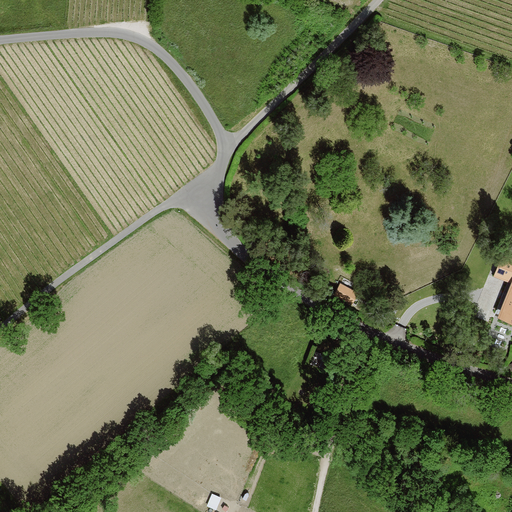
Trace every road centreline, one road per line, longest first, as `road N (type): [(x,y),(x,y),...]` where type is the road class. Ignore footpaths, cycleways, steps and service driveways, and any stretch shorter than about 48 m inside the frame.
road 1 (residential): [(204,196),(243,252),(296,291),(394,343),(511,385)]
road 2 (residential): [(0,39),(109,32),(153,45),(231,149),(204,196)]
road 3 (residential): [(0,328),(148,216),(204,196)]
road 4 (track): [(231,149),(378,0)]
road 5 (track): [(315,511),(360,327)]
